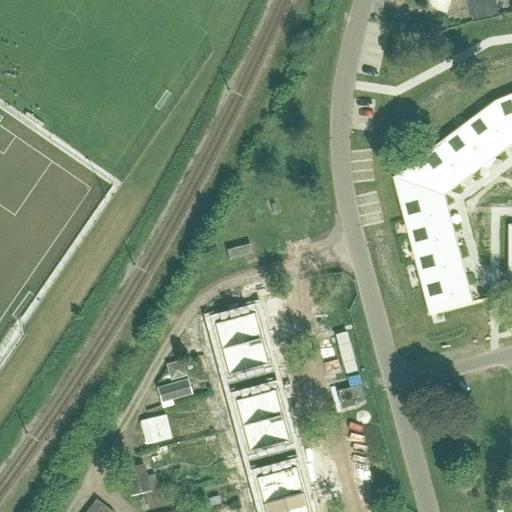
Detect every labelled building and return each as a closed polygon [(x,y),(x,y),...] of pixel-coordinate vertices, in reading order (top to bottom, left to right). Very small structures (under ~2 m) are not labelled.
[(428,0),(427,5),(435,12),(446,15),(449,0),(428,0)] [(469,0),(474,21),(497,16),(493,0),(469,0)] [(511,94),(494,102),(392,178),(428,317),(473,305),(472,303),(470,303),(466,288),(468,287),(465,276),(463,277),(459,261),(461,260),(458,249),(456,250),(451,234),(454,233),(451,222),(448,223),(444,207),(447,207),(444,197),(459,185),(457,184),(470,174),(472,176),(481,169),(479,167),(492,157),(494,159),(503,152),(502,150),(511,142),(511,94)] [(250,245),(233,249),(226,251),(229,261),(252,254),(250,245)] [(216,319),(213,309),(201,313),(203,322),(216,319)] [(213,324),(221,350),(261,339),(254,313),(213,324)] [(269,366),(261,339),(221,350),(228,377),(269,366)] [(214,393),(227,390),(224,381),(212,384),(214,393)] [(165,408),(177,407),(176,397),(194,396),(194,389),(163,392),(165,408)] [(229,399),(227,390),(214,393),(217,403),(229,399)] [(241,427),(282,416),(275,390),(234,401),(241,427)] [(241,426),(235,402),(219,406),(225,430),(241,426)] [(289,443),(282,416),(241,427),(248,454),(289,443)] [(160,443),(154,420),(141,423),(147,446),(160,443)] [(235,471),(247,467),(245,458),(232,461),(235,471)] [(151,491),(144,464),(124,469),(132,496),(151,491)] [(247,467),(235,471),(237,480),(250,476),(247,467)] [(255,478),(262,505),(303,494),(296,467),(255,478)] [(308,511),(303,494),(262,505),(264,511),(308,511)] [(92,511),(112,511),(96,499),(89,509),(92,511)]
